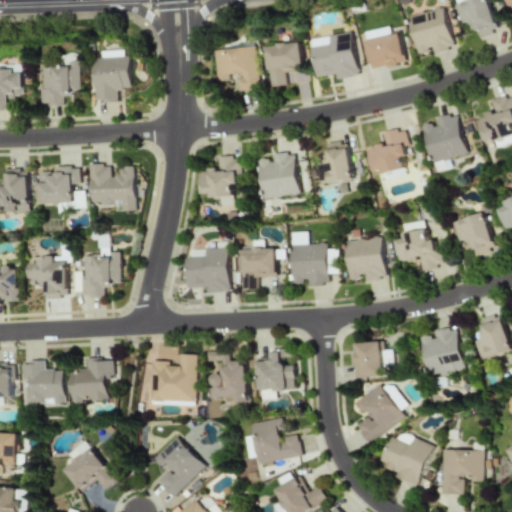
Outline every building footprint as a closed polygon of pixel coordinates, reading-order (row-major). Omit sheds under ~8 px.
[(499,30),(488,0),(468,0),(456,4),(463,23),(469,22),(472,30),(476,29),(479,37),(499,30)] [(453,48),(443,7),(409,16),(418,55),(431,52),(431,53),(453,48)] [(359,75),(351,32),(311,39),(317,77),(336,74),(337,78),(359,75)] [(406,62),(400,33),(366,41),(372,69),(406,62)] [(272,87),(288,85),(286,71),(304,68),(301,42),(267,46),(272,87)] [(239,92),(260,90),(257,47),(215,49),(217,76),(238,75),(239,92)] [(40,66),(42,106),(63,105),(63,94),(79,93),(77,55),(61,56),(61,64),(40,66)] [(93,58),(94,102),(116,101),(116,89),(130,89),(129,56),(93,58)] [(22,73),(12,73),(12,66),(0,66),(0,109),(8,109),(8,96),(22,96),(22,73)] [(457,113),(435,118),(436,123),(423,126),(431,162),(466,155),(457,113)] [(404,168),(402,157),(410,155),(404,128),(382,133),(385,145),(368,149),(373,172),(381,170),(382,173),(404,168)] [(320,183),(352,180),(348,141),(327,143),(329,154),(324,154),(325,164),(318,165),(320,183)] [(294,152),(272,155),(273,159),(259,160),(263,198),(298,194),(294,152)] [(233,205),(232,184),(240,183),(239,156),(218,157),(218,170),(200,170),(201,193),(211,193),(211,199),(219,198),(220,205),(233,205)] [(134,166),(117,167),(117,175),(110,176),(110,164),(89,165),(90,201),(102,201),(102,203),(121,203),(121,211),(135,210),(134,166)] [(40,204),(74,203),(73,184),(80,183),(79,166),(53,167),(53,171),(39,172),(40,204)] [(29,212),(28,169),(6,169),(6,183),(0,183),(0,199),(1,199),(2,213),(29,212)] [(511,199),(497,206),(507,230),(511,227),(511,199)] [(483,213),(453,222),(459,241),(466,239),(469,247),(473,246),(475,255),(495,249),(483,213)] [(396,240),(400,262),(419,259),(421,269),(441,266),(437,239),(427,240),(424,220),(403,223),(405,238),(396,240)] [(292,283),(306,283),(306,285),(328,285),(328,273),(338,273),(338,249),(327,249),(327,243),(307,243),(307,232),(291,232),(292,283)] [(349,280),(362,279),(363,280),(385,279),(382,237),(346,239),(349,280)] [(188,288),(206,287),(206,292),(229,291),(227,248),(187,249),(188,288)] [(242,290),(257,289),(257,277),(275,276),(275,248),(241,249),(242,290)] [(29,259),(30,285),(45,285),(45,297),(66,297),(66,262),(53,262),(53,259),(29,259)] [(17,269),(0,268),(0,303),(1,304),(1,301),(18,301),(17,269)] [(481,360),(511,351),(501,313),(480,319),(485,337),(475,340),(481,360)] [(456,327),(435,331),(436,335),(421,338),(429,375),(464,368),(456,327)] [(353,378),(382,376),(381,342),(352,343),(353,378)] [(258,390),(295,389),(294,365),(283,365),(283,357),(291,357),(291,349),(271,349),(272,357),(257,358),(258,390)] [(210,397),(233,397),(233,402),(246,402),(245,361),(229,361),(228,351),(208,351),(208,361),(221,361),(221,373),(210,374),(210,397)] [(196,355),(179,354),(179,366),(169,366),(169,361),(152,361),(151,400),(194,402),(196,355)] [(107,401),(106,375),(113,375),(113,360),(102,361),(102,358),(86,358),(86,370),(70,370),(70,401),(107,401)] [(64,404),(62,369),(44,370),(44,361),(22,362),(24,406),(64,404)] [(0,397),(13,398),(11,363),(0,363),(0,397)] [(354,402),(364,417),(355,423),(369,443),(403,417),(379,384),(354,402)] [(301,456),(298,432),(284,434),(281,418),(252,422),(258,463),(301,456)] [(432,446),(395,430),(379,468),(417,484),(432,446)] [(17,433),(0,432),(0,473),(1,474),(2,466),(16,467),(17,433)] [(248,458),(256,457),(253,435),(244,437),(248,458)] [(205,467),(176,437),(155,457),(170,472),(159,482),(173,496),(205,467)] [(69,451),(72,459),(91,450),(87,442),(69,451)] [(81,492),(98,480),(105,489),(117,480),(92,448),(64,469),(81,492)] [(484,450),(442,450),(442,494),(463,494),(464,480),(483,480),(484,450)] [(276,489),(287,511),(306,511),(327,501),(320,486),(306,494),(297,477),(276,489)] [(0,511),(16,511),(18,498),(14,498),(14,488),(0,486),(0,511)] [(208,511),(219,511),(208,495),(201,500),(208,511)] [(182,511),(207,511),(198,500),(182,511)] [(287,511),(281,501),(273,506),(276,511),(287,511)]
